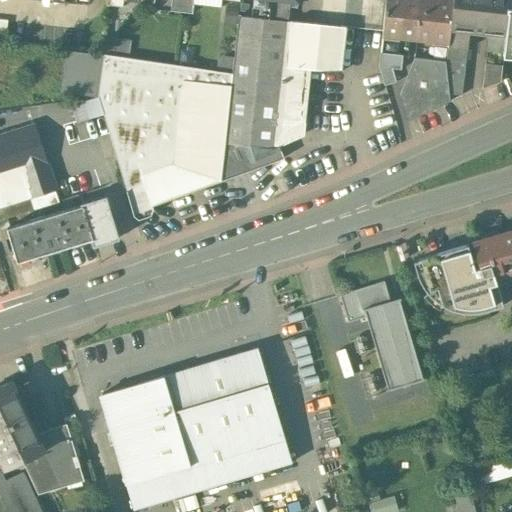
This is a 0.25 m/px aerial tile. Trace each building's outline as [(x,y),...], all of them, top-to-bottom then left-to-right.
[(185,0),(172,0),(171,12),(183,13),(185,0)] [(185,0),(183,13),(193,14),(195,0),(185,0)] [(290,0),(254,0),(252,18),(288,21),(290,0)] [(453,0),(385,0),(382,34),(448,41),(450,28),(453,0)] [(510,0),(453,0),(450,28),(462,29),(488,32),(506,33),(510,5),(510,0)] [(0,35),(7,37),(9,17),(0,16),(0,35)] [(252,18),(239,17),(234,73),(223,176),(259,159),(262,162),(275,157),(273,153),(281,150),(279,145),(277,145),(277,132),(288,133),(302,127),(308,71),(284,68),(289,22),(288,21),(252,18)] [(346,27),(289,22),(284,68),(291,65),(311,67),(311,70),(341,73),(346,27)] [(446,62),(414,58),(400,96),(407,119),(450,100),(449,92),(461,93),(467,47),(461,46),(462,29),(450,28),(448,41),(446,62)] [(506,33),(488,32),(481,88),(501,82),(502,67),(504,54),(506,33)] [(109,35),(107,50),(130,54),(133,39),(109,35)] [(381,51),(383,82),(395,81),(394,67),(403,66),(402,50),(381,51)] [(234,73),(104,54),(99,95),(134,213),(224,180),(223,178),(223,176),(234,73)] [(36,126),(0,137),(0,208),(30,199),(56,190),(47,163),(48,162),(36,126)] [(56,190),(30,199),(34,211),(60,203),(56,190)] [(106,197),(82,205),(92,240),(94,246),(119,238),(106,197)] [(82,205),(7,228),(18,263),(92,240),(82,205)] [(511,232),(474,243),(478,259),(481,267),(491,265),(494,276),(511,270),(511,232)] [(468,245),(418,259),(419,261),(414,263),(418,276),(420,280),(422,284),(424,287),(427,292),(431,296),(435,300),(438,303),(444,306),(448,308),(454,310),(460,312),(466,313),(473,313),(481,312),(485,311),(503,306),(495,276),(511,271),(511,270),(494,276),(491,265),(481,267),(478,259),(473,261),(468,245)] [(384,282),(340,296),(349,324),(370,318),(367,308),(390,300),(384,282)] [(390,300),(367,308),(370,318),(391,387),(389,387),(390,389),(425,379),(425,377),(424,377),(400,299),(401,299),(401,297),(390,300)] [(258,348),(100,395),(134,509),(292,462),(258,348)] [(43,451),(37,436),(12,381),(0,386),(0,444),(9,464),(5,466),(6,468),(27,458),(43,451)] [(43,451),(27,458),(37,480),(40,479),(39,478),(53,472),(57,482),(56,482),(57,484),(65,480),(66,484),(80,478),(81,481),(83,480),(78,465),(79,465),(77,457),(75,457),(66,425),(51,430),(37,436),(43,451)] [(476,511),(472,491),(456,495),(460,511),(476,511)] [(372,511),(392,511),(400,510),(395,494),(369,501),(372,511)]
